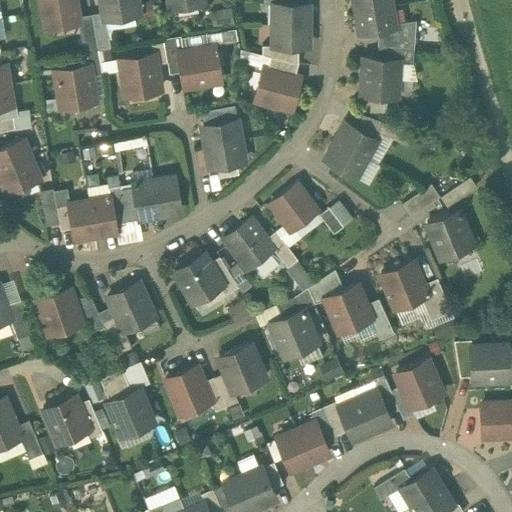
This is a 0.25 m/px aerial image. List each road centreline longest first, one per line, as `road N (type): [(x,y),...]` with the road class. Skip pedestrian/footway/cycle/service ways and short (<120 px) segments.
road 1 (residential): [(1,232),(59,258),(104,260),(200,221),(289,149),(309,121),(335,51),(333,0)]
road 2 (residential): [(289,511),(347,459),(381,443),(452,453),(475,469),(505,511)]
road 3 (residential): [(463,0),(511,177)]
